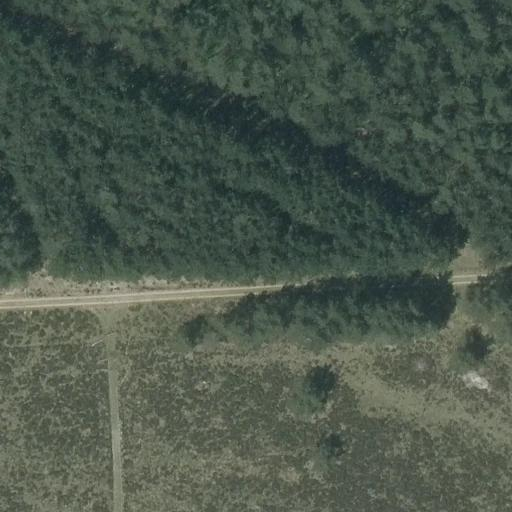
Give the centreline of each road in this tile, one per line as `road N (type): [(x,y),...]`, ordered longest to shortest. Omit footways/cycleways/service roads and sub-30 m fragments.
road 1 (track): [(511,277),(0,305)]
road 2 (track): [(108,300),(114,511)]
